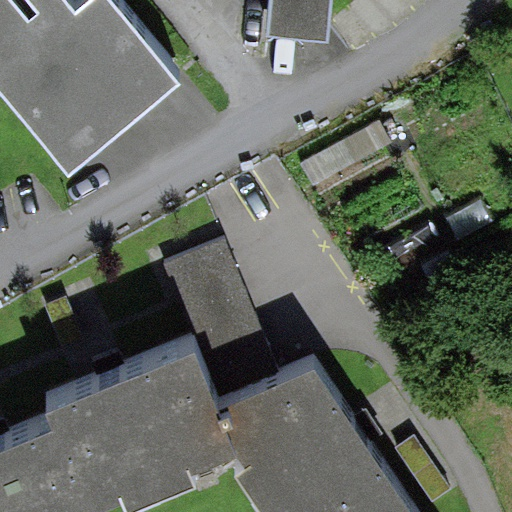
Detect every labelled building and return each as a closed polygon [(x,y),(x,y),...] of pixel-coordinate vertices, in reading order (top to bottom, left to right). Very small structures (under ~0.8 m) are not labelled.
[(26,0),(0,0),(0,63),(74,152),(186,59),(136,0),(34,0),(30,4),(26,0)] [(265,0),(264,15),(331,22),(332,0),(265,0)] [(227,231),(165,256),(178,291),(210,278),(236,343),(267,331),(227,231)] [(62,290),(39,299),(57,345),(80,335),(62,290)] [(46,390),(53,406),(90,493),(97,490),(124,479),(128,489),(195,461),(191,450),(239,430),(195,328),(46,390)] [(418,511),(314,358),(228,392),(252,451),(237,461),(271,511),(285,511),(290,509),(292,511),(418,511)] [(91,511),(104,507),(97,490),(90,493),(53,406),(0,428),(0,511),(91,511)] [(451,476),(415,428),(392,445),(428,493),(451,476)]
